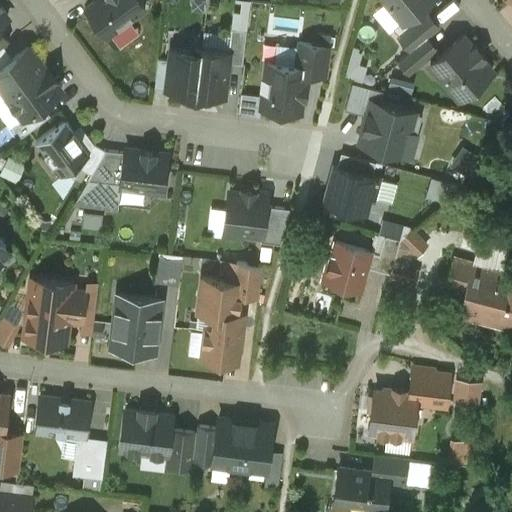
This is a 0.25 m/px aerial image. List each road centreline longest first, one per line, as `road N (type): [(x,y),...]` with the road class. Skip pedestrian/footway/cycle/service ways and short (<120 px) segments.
road 1 (residential): [(379,344),(319,418),(302,403),(0,364)]
road 2 (residential): [(34,0),(108,104),(133,119),(316,143)]
